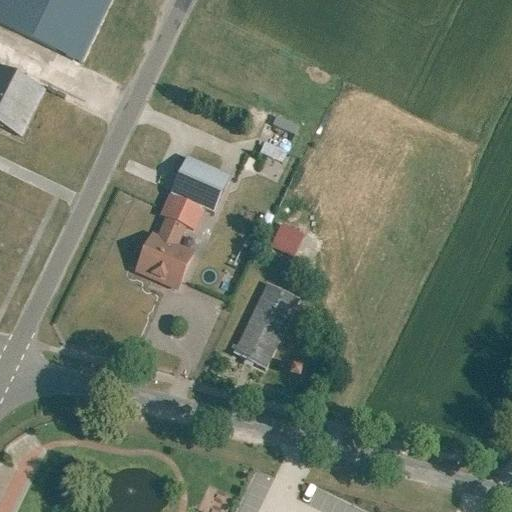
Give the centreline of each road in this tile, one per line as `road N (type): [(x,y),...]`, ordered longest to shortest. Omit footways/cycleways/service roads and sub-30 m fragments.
road 1 (unclassified): [(4,368),(511,503)]
road 2 (tertiary): [(181,0),(4,368)]
